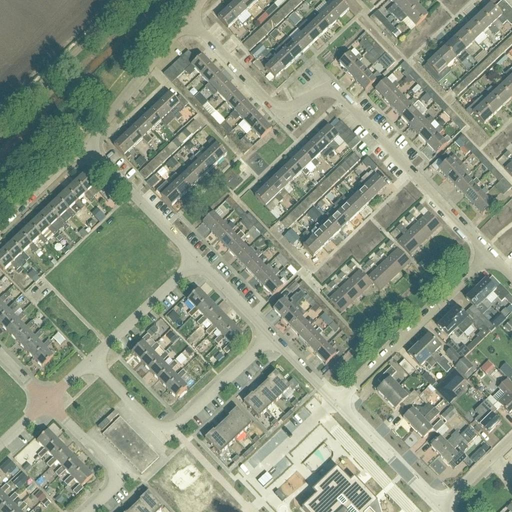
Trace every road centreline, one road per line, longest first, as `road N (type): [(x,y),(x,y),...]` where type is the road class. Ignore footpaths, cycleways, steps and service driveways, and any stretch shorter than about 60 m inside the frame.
road 1 (residential): [(490,257),(338,94),(321,92),(288,110),(273,106),(186,20)]
road 2 (residential): [(93,359),(164,430),(271,337)]
road 3 (residential): [(336,405),(490,257)]
road 4 (residential): [(0,123),(132,0)]
road 5 (residential): [(86,145),(186,20)]
road 6 (residential): [(195,259),(86,145)]
road 7 (residential): [(87,511),(123,478),(46,403)]
road 8 (residential): [(438,508),(336,405)]
road 9 (residential): [(93,359),(195,259)]
